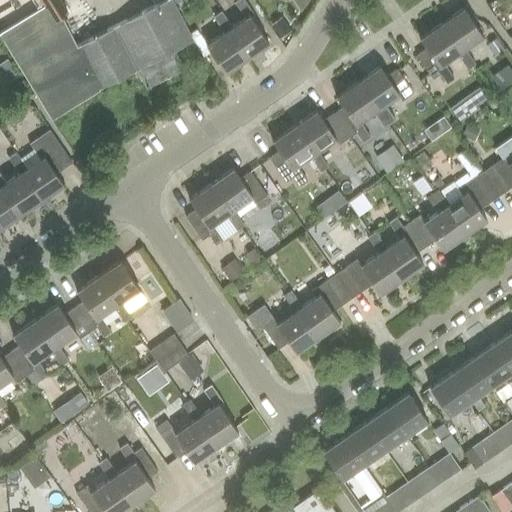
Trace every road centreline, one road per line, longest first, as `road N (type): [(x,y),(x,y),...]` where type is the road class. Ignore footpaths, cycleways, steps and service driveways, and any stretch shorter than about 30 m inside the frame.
road 1 (residential): [(125,188),(287,80),(344,0)]
road 2 (unclassified): [(297,407),(263,389),(125,188)]
road 3 (residential): [(297,407),(348,387),(511,273)]
road 4 (unclassified): [(187,511),(290,438),(297,407)]
road 5 (residential): [(0,277),(125,188)]
